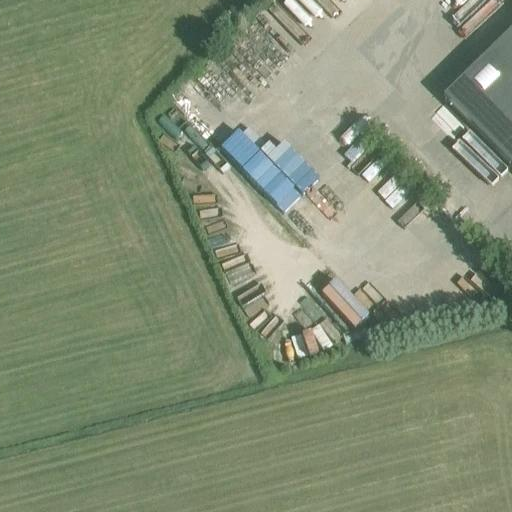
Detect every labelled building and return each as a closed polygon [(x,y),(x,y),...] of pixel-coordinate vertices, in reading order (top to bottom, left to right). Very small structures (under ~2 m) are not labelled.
[(511,34),(444,101),(511,170),(511,34)] [(245,158),(247,156),(270,182),(286,167),(279,159),(270,167),(264,160),(261,162),(256,157),(267,148),(260,140),(267,133),(262,127),(237,149),(245,158)] [(410,227),(416,237),(440,220),(434,211),(410,227)] [(411,301),(434,309),(438,301),(452,306),(456,294),(439,287),(437,293),(416,286),(411,301)] [(326,294),(352,329),(362,322),(335,287),(326,294)] [(370,326),(323,344),(326,354),(374,336),(370,326)]
